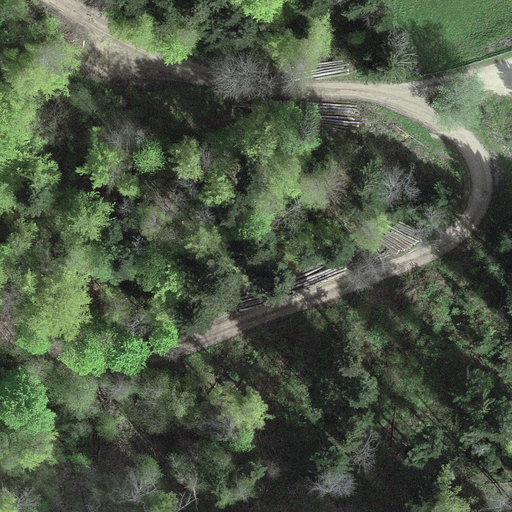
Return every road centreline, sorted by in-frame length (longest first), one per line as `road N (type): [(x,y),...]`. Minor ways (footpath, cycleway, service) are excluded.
road 1 (track): [(0,324),(92,352),(163,348),(426,257),(467,228),(483,192),(479,149),(467,131),(432,113),(377,93),(213,75),(56,0)]
road 2 (track): [(393,98),(444,83),(511,90)]
